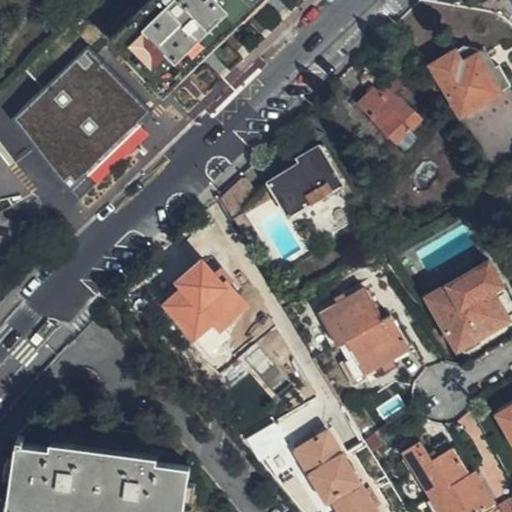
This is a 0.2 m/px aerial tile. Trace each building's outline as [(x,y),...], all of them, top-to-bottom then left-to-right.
[(165,86),(252,0),(137,0),(108,29),(165,86)] [(510,83),(498,64),(489,68),(476,47),(461,44),(430,62),(458,112),(510,83)] [(16,116),(74,178),(148,109),(90,48),(16,116)] [(421,114),(398,90),(402,84),(392,74),(373,94),(367,89),(356,101),(395,140),(407,127),(421,114)] [(311,124),(321,119),(317,110),(306,115),(311,124)] [(269,184),(259,190),(261,194),(238,208),(241,212),(275,193),(286,214),(317,197),(336,185),(340,183),(317,143),(295,156),(298,163),(267,180),(269,184)] [(261,194),(259,190),(252,194),(240,173),(220,192),(248,239),(255,232),(241,212),(238,208),(261,194)] [(355,217),(336,185),(317,197),(335,229),(355,217)] [(499,281),(486,259),(473,266),(461,274),(450,280),(447,282),(447,284),(439,289),(427,296),(458,348),(461,347),(464,352),(481,342),(477,336),(507,318),(494,297),(488,287),(499,281)] [(202,341),(244,303),(226,283),(232,278),(222,268),(215,274),(201,260),(178,279),(184,286),(166,302),(202,341)] [(461,274),(473,266),(470,260),(457,267),(461,274)] [(461,274),(457,267),(446,273),(450,280),(461,274)] [(450,280),(446,273),(434,280),(439,289),(447,284),(447,282),(450,280)] [(505,290),(499,281),(488,287),(494,297),(505,290)] [(317,311),(336,344),(345,339),(383,317),(363,285),(317,311)] [(409,345),(390,313),(383,317),(345,339),(365,372),(409,345)] [(511,403),(495,413),(511,442),(511,403)] [(375,511),(327,431),(296,450),(325,501),(331,498),(339,511),(375,511)] [(71,511),(182,511),(189,464),(17,440),(8,503),(71,511)] [(469,473),(453,447),(431,457),(421,441),(402,451),(440,511),(474,511),(495,499),(476,469),(469,473)]
